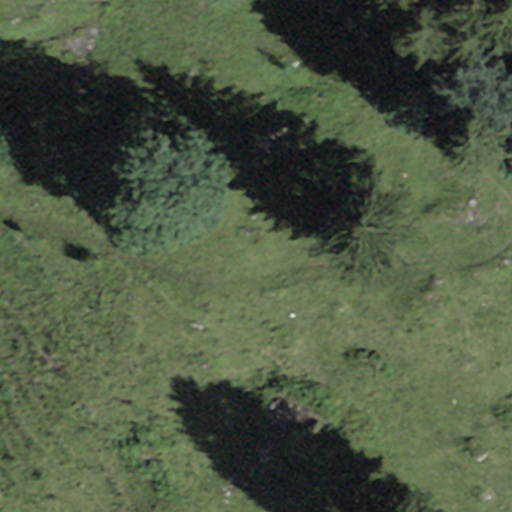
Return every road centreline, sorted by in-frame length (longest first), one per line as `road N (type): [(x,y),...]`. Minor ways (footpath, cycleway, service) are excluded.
road 1 (track): [(0,210),(69,222),(204,275),(371,242),(454,256),(493,244),(511,222)]
road 2 (track): [(511,194),(470,90),(313,0)]
